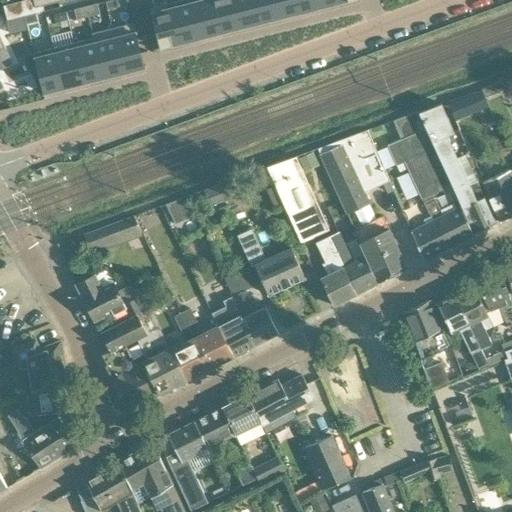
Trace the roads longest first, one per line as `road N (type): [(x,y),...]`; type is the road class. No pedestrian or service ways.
road 1 (residential): [(0,166),(452,0)]
road 2 (residential): [(511,236),(106,438)]
road 3 (residential): [(106,438),(73,328),(0,200)]
road 4 (residential): [(106,438),(0,510)]
